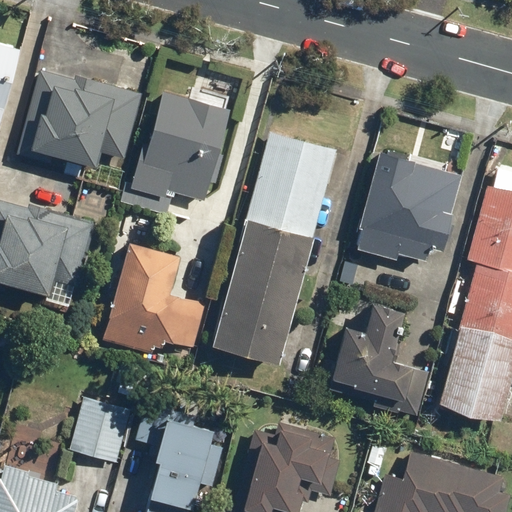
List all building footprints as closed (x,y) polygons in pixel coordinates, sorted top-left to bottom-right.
[(0,121),(19,49),(0,43),(0,121)] [(75,78),(40,70),(19,154),(55,163),(57,155),(98,164),(101,152),(124,158),(140,94),(95,83),(96,79),(76,74),(75,78)] [(229,107),(163,90),(150,144),(143,142),(131,189),(165,198),(166,191),(206,201),(229,107)] [(337,148),(268,130),(210,344),(279,363),(337,148)] [(441,251),(460,174),(415,163),(417,158),(378,149),(353,248),(397,259),(399,253),(426,260),(429,249),(441,251)] [(466,259),(477,262),(437,405),(498,422),(511,373),(511,192),(487,186),(466,259)] [(27,206),(0,199),(0,289),(5,290),(7,283),(50,294),(54,278),(78,284),(93,222),(49,212),(50,208),(28,202),(27,206)] [(179,254),(130,242),(105,342),(154,354),(156,346),(162,347),(164,338),(194,346),(205,300),(170,292),(179,254)] [(364,255),(346,250),(340,273),(358,278),(364,255)] [(360,326),(369,293),(343,286),(335,319),(360,326)] [(364,332),(346,327),(328,391),(417,416),(430,369),(393,359),(406,312),(372,302),(364,332)] [(16,324),(0,321),(0,346),(12,348),(16,324)] [(144,365),(119,363),(118,395),(142,396),(144,365)] [(131,408),(83,395),(68,450),(117,462),(131,408)] [(214,429),(197,425),(200,413),(145,398),(134,438),(151,442),(148,454),(160,457),(145,511),(188,511),(190,506),(193,507),(214,429)] [(277,435),(253,428),(231,505),(235,506),(233,511),(288,511),(289,510),(297,511),(303,491),(297,490),(301,477),(320,482),(328,453),(331,453),(335,436),(285,422),(284,428),(279,426),(277,435)] [(403,479),(385,475),(374,511),(505,511),(511,493),(500,490),(504,476),(411,451),(403,479)] [(29,471),(3,464),(0,476),(0,511),(75,511),(80,495),(56,489),(58,483),(28,475),(29,471)]
